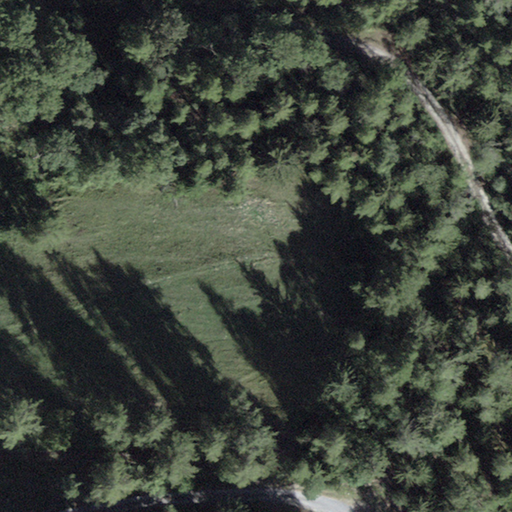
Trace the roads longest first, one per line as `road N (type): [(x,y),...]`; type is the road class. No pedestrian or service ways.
road 1 (track): [(511,266),(412,71),(323,31),(221,0)]
road 2 (unclassified): [(84,511),(157,493),(280,490),(325,511)]
